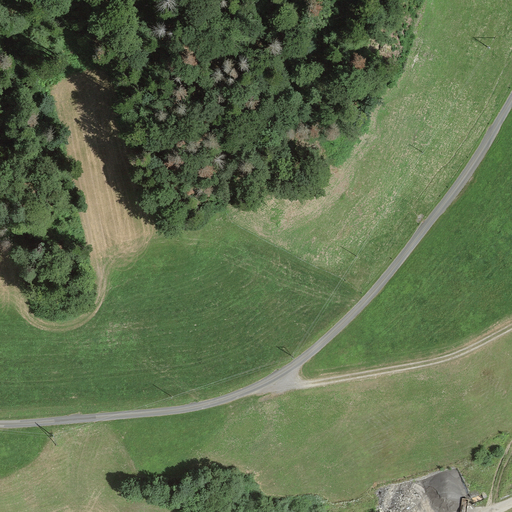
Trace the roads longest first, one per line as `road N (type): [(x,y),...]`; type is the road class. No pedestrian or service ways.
road 1 (unclassified): [(460,184),(363,307),(259,384),(185,408),(0,423)]
road 2 (track): [(259,384),(321,382),(434,361),(511,326)]
